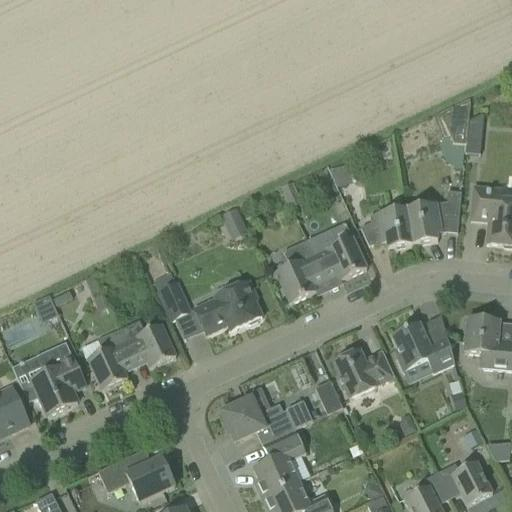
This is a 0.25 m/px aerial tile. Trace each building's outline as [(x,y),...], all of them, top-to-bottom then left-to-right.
[(439,122),(452,150),(464,151),(467,125),(469,125),(471,107),(439,122)] [(467,125),(464,151),(463,157),(480,159),(484,120),(481,119),(469,125),(467,125)] [(345,170),(328,173),(336,189),(348,187),(345,170)] [(292,186),(281,191),(291,213),(302,208),(292,186)] [(488,226),(486,249),(502,250),(504,253),(511,253),(511,205),(499,204),(500,194),(473,191),(472,205),(470,225),(488,226)] [(406,213),(412,250),(437,246),(436,239),(441,238),(446,237),(447,223),(458,224),(460,204),(461,197),(447,196),(446,206),(406,213)] [(221,217),(233,243),(248,236),(236,211),(221,217)] [(387,254),(412,250),(406,213),(369,220),(370,227),(360,232),(368,250),(381,248),(381,249),(386,248),(387,254)] [(330,234),(306,245),(325,286),(332,283),(338,280),(341,285),(366,273),(358,255),(351,242),(337,248),(330,234)] [(325,286),(306,245),(283,256),(289,270),(275,277),(290,309),(315,297),(313,292),(325,286)] [(190,317),(177,288),(176,288),(171,277),(154,285),(159,296),(158,296),(172,325),(190,317)] [(93,280),(86,284),(100,313),(107,310),(93,280)] [(243,328),(244,330),(247,328),(250,329),(257,326),(258,323),(261,322),(253,304),(257,302),(250,286),(193,313),(197,321),(205,339),(227,329),(231,336),(236,333),(236,331),(243,328)] [(36,318),(53,309),(49,299),(31,307),(36,318)] [(467,323),(463,358),(481,359),(479,374),(511,376),(511,351),(504,351),(504,347),(501,343),(498,343),(499,326),(467,323)] [(139,325),(118,334),(132,364),(136,373),(147,367),(150,373),(175,362),(161,330),(145,337),(139,325)] [(427,346),(419,328),(391,341),(399,359),(395,361),(403,377),(427,366),(432,378),(454,368),(445,338),(427,346)] [(103,357),(87,364),(93,377),(102,396),(127,384),(124,378),(120,369),(132,364),(118,334),(97,344),(103,357)] [(65,347),(11,372),(19,390),(27,407),(38,402),(47,421),(77,407),(75,403),(72,397),(85,390),(72,361),(65,347)] [(343,395),(345,394),(349,404),(376,391),(375,390),(394,382),(382,356),(363,365),(359,355),(332,367),(338,381),(336,382),(343,395)] [(328,420),(343,413),(331,385),(315,392),(328,420)] [(0,442),(29,429),(11,391),(0,396),(0,442)] [(461,395),(452,398),(457,413),(465,411),(461,395)] [(417,397),(405,402),(415,424),(431,417),(427,409),(426,408),(425,408),(424,407),(423,406),(421,405),(421,404),(420,403),(419,402),(419,401),(418,400),(418,399),(417,398),(417,397)] [(251,403),(221,417),(235,447),(256,437),(262,450),(291,436),(294,435),(312,427),(302,406),(284,414),(285,415),(282,416),(279,409),(258,419),(251,403)] [(403,422),(400,429),(405,440),(415,435),(408,420),(403,422)] [(476,434),(464,440),(470,450),(482,444),(476,434)] [(291,436),(262,450),(269,465),(252,473),(258,485),(253,487),(261,504),(298,486),(289,466),(305,458),(294,435),(291,436)] [(511,447),(487,450),(496,467),(510,466),(511,447)] [(359,448),(349,452),(353,461),(363,457),(359,448)] [(138,507),(174,490),(161,461),(130,475),(124,462),(97,475),(107,497),(129,487),(138,507)] [(455,468),(436,478),(449,504),(460,498),(466,510),(491,498),(476,467),(458,476),(455,468)] [(439,511),(438,509),(449,504),(436,478),(417,488),(421,495),(403,504),(407,511),(439,511)] [(368,485),(363,500),(373,504),(383,499),(378,489),(368,485)] [(330,511),(324,499),(308,507),(298,486),(261,504),(264,511),(330,511)] [(38,504),(35,505),(37,511),(58,511),(51,498),(38,504)]
